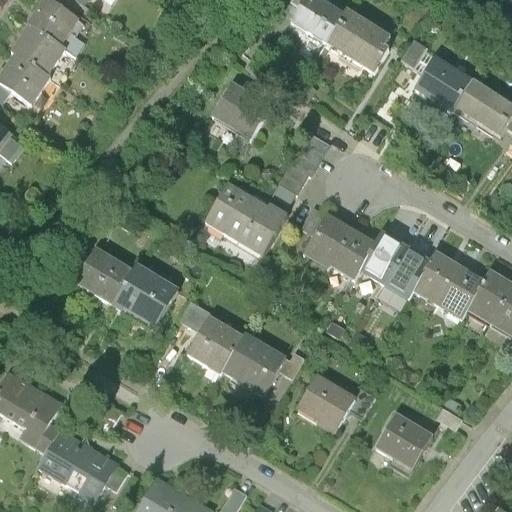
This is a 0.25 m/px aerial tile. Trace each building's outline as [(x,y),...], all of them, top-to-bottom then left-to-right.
[(44,0),(42,3),(46,5),(68,21),(78,7),(84,12),(92,0),(44,0)] [(308,38),(328,52),(346,24),(322,9),(327,0),(299,0),(290,14),(299,19),(292,30),(307,40),(308,38)] [(68,21),(46,5),(27,32),(31,35),(59,55),(78,28),(68,21)] [(349,19),(346,24),(328,52),(370,78),(391,46),(349,19)] [(59,55),(31,35),(13,60),(16,62),(45,83),(63,57),(59,55)] [(45,83),(16,62),(0,84),(0,91),(29,111),(48,85),(45,83)] [(418,98),(452,121),(456,116),(472,92),(437,69),(418,98)] [(472,92),(456,116),(500,145),(506,135),(511,126),(511,115),(473,90),(472,92)] [(232,94),(213,124),(250,147),(269,116),(232,94)] [(0,135),(0,158),(13,169),(24,154),(0,135)] [(289,177),(276,199),(292,209),(306,187),(289,177)] [(229,195),(207,231),(262,265),(286,225),(270,215),(268,218),(229,195)] [(302,235),(316,244),(328,223),(314,215),(302,235)] [(327,275),(329,272),(350,237),(328,223),(316,244),(305,262),(327,275)] [(375,252),(350,237),(329,272),(354,287),(360,277),(375,252)] [(360,277),(384,291),(405,257),(381,242),(375,252),(360,277)] [(429,271),(405,257),(384,291),(408,306),(413,298),(429,271)] [(135,281),(97,258),(77,291),(115,314),(117,310),(135,281)] [(413,298),(437,313),(460,275),(436,260),(429,271),(413,298)] [(138,275),(135,281),(117,310),(156,333),(176,298),(138,275)] [(485,289),(460,275),(437,313),(462,327),(468,317),(485,289)] [(468,317),(492,331),(511,297),(511,292),(491,279),(485,289),(468,317)] [(511,297),(492,331),(511,343),(511,297)] [(245,347),(211,326),(188,363),(222,384),(224,381),(245,347)] [(247,344),(245,347),(224,381),(262,405),(278,380),(285,367),(247,344)] [(290,370),(285,367),(278,380),(293,389),(305,368),(295,362),(290,370)] [(8,384),(0,396),(0,423),(27,439),(20,451),(46,466),(60,443),(48,436),(61,415),(8,384)] [(355,410),(318,387),(298,418),(322,433),(319,437),(333,445),(349,420),(355,410)] [(355,410),(349,420),(362,428),(375,408),(362,399),(355,410)] [(433,446),(397,425),(377,458),(413,480),(433,446)] [(118,477),(60,443),(46,466),(38,480),(79,504),(77,508),(84,511),(96,511),(106,496),(118,477)] [(129,483),(118,477),(106,496),(117,503),(129,483)] [(133,486),(120,507),(127,511),(131,511),(143,493),(133,486)] [(191,511),(159,492),(146,511),(191,511)] [(234,499),(226,511),(242,511),(246,506),(234,499)]
